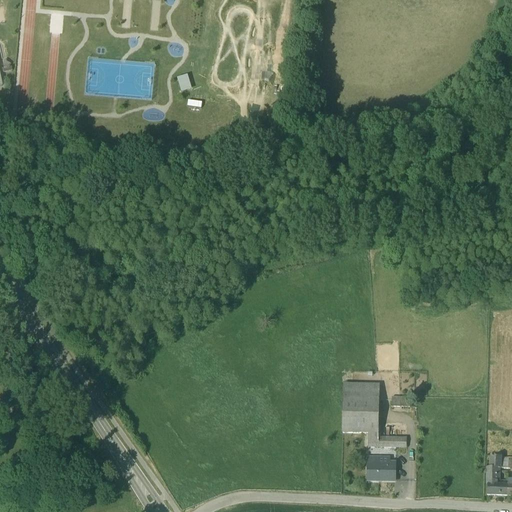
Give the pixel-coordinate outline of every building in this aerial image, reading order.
[(377,433),(379,382),(343,382),(342,432),(366,433),(377,433)] [(409,395),(391,394),(391,404),(409,404),(409,395)] [(406,435),(377,433),(366,433),(366,446),(405,448),(406,435)] [(378,457),(367,456),(367,479),(379,479),(379,478),(394,478),(395,461),(378,461),(378,457)] [(501,456),(491,456),(491,468),(497,468),(497,469),(500,469),(501,456)] [(511,459),(502,460),(501,469),(511,469),(511,459)] [(491,468),(488,468),(487,495),(507,496),(508,487),(497,486),(497,469),(497,468),(491,468)]
